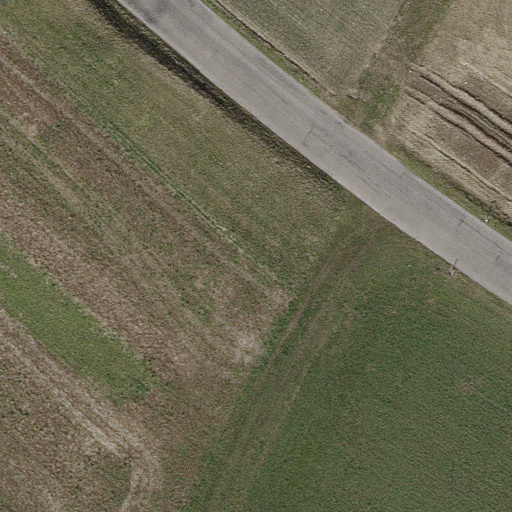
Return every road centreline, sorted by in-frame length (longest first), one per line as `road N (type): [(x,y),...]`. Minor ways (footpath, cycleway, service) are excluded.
road 1 (tertiary): [(156,0),(375,177),(511,273)]
road 2 (track): [(207,511),(375,177)]
